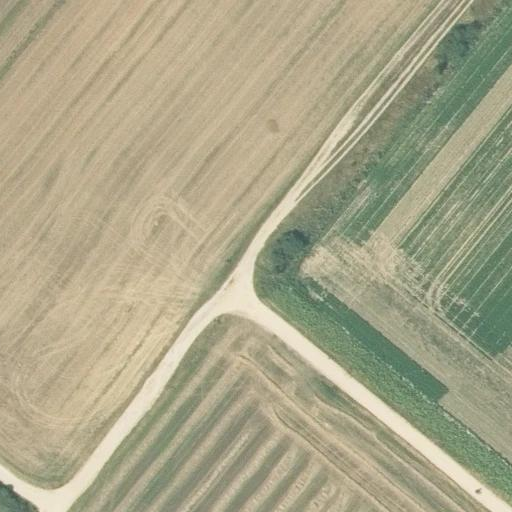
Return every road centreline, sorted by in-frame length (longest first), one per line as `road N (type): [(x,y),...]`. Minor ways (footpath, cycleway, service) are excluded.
road 1 (track): [(469,0),(238,285)]
road 2 (track): [(238,285),(507,511)]
road 3 (track): [(53,510),(238,285)]
